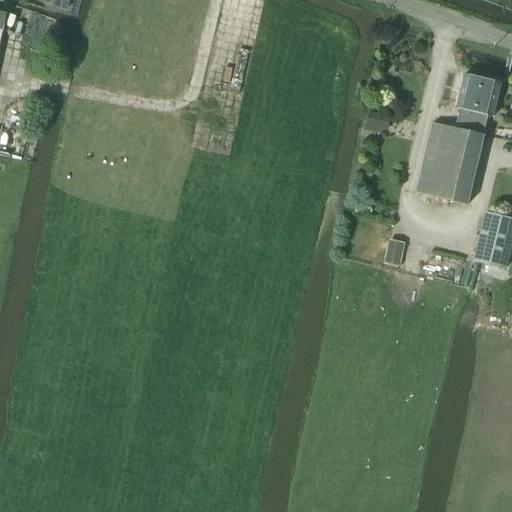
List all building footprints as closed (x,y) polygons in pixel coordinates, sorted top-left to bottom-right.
[(44,0),(44,4),(66,10),(69,0),(44,0)] [(471,134),(476,114),(474,114),(482,81),(464,77),(456,109),(461,111),(456,130),(433,125),(416,194),(467,207),(484,136),(483,136),(471,134)] [(493,118),(501,85),(482,81),(474,114),(476,114),(471,134),(483,136),(487,117),(493,118)] [(386,131),(389,117),(368,113),(364,132),(380,135),(381,130),(386,131)] [(505,269),(511,241),(511,221),(485,215),(474,262),(505,269)] [(399,267),(403,244),(389,241),(384,264),(399,267)]
